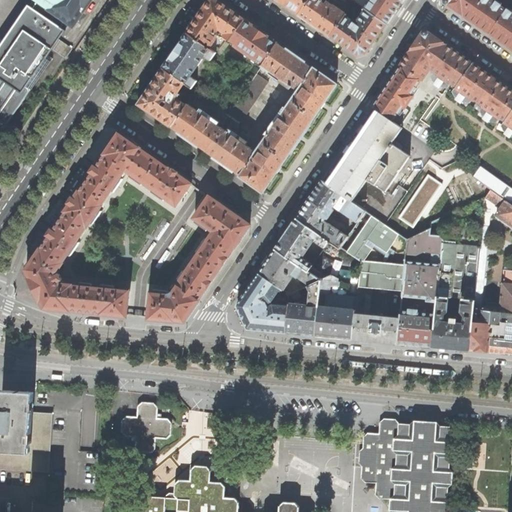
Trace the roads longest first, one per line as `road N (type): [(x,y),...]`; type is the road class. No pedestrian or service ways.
road 1 (residential): [(0,360),(511,414)]
road 2 (residential): [(511,372),(198,337)]
road 3 (residential): [(91,90),(276,221)]
road 4 (residential): [(198,337),(62,325),(0,303)]
road 5 (residential): [(276,221),(367,84)]
road 6 (tertiary): [(0,226),(91,90)]
road 7 (residential): [(248,0),(367,84)]
road 8 (residential): [(198,337),(276,221)]
